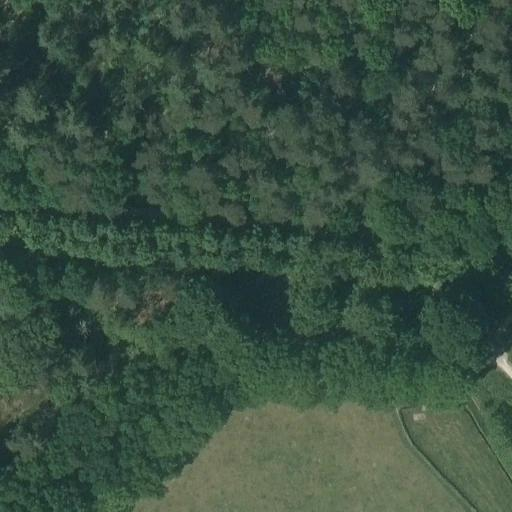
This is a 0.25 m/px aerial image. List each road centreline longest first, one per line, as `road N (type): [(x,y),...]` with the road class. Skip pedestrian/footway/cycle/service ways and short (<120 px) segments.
road 1 (track): [(0,322),(156,298),(255,295),(321,271)]
road 2 (track): [(321,271),(0,243)]
road 3 (track): [(511,288),(474,266),(442,278),(321,271)]
